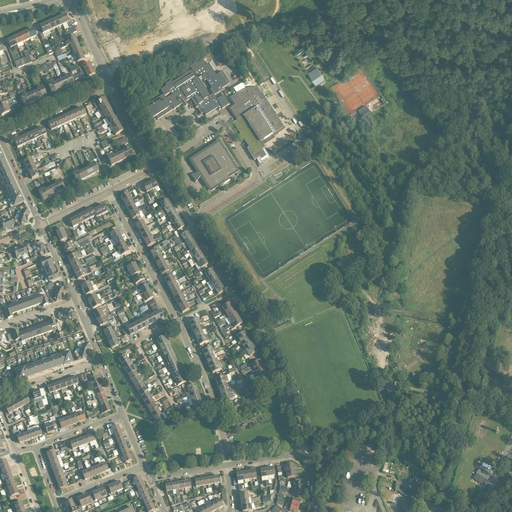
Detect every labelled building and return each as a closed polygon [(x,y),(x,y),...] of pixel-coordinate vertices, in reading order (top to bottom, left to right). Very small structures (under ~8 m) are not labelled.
[(59,18),(62,26),(65,31),(64,31),(67,37),(73,34),(76,32),(74,27),(71,28),(66,15),(59,18)] [(56,29),(62,26),(59,18),(53,21),(56,29)] [(49,32),(56,29),(53,21),(46,24),(49,32)] [(46,33),(49,32),(46,24),(40,27),(42,33),(39,35),(41,40),(44,39),(43,37),(42,35),(46,33)] [(26,33),(30,40),(36,37),(33,30),(26,33)] [(23,43),(30,40),(26,33),(20,36),(23,43)] [(17,46),(23,43),(20,36),(13,38),(17,46)] [(67,47),(77,43),(76,41),(75,37),(67,40),(68,41),(64,42),(63,39),(57,42),(58,45),(61,44),(62,46),(61,47),(62,49),(67,47)] [(10,49),(17,46),(13,38),(7,41),(10,49)] [(72,52),(79,48),(78,45),(77,45),(77,43),(67,47),(70,52),(72,51),(72,52)] [(75,57),(81,54),(81,52),(79,48),(72,52),(75,57)] [(297,53),(308,70),(316,65),(305,48),(297,53)] [(60,50),(54,52),(57,58),(63,55),(60,50)] [(81,54),(75,57),(77,63),(84,60),(83,56),(82,56),(81,54)] [(23,59),(25,65),(25,66),(32,63),(28,55),(25,57),(26,58),(23,59)] [(216,61),(219,67),(224,64),(221,58),(216,61)] [(18,68),(25,65),(23,59),(14,63),(17,68),(18,68)] [(221,88),(222,89),(229,84),(222,72),(216,76),(208,64),(205,66),(201,60),(190,68),(192,71),(172,83),(171,81),(165,85),(166,87),(160,91),(163,95),(147,105),(149,109),(145,111),(151,120),(155,117),(157,120),(165,116),(190,99),(201,115),(204,113),(206,116),(217,109),(219,111),(222,109),(222,110),(229,105),(224,96),(221,98),(216,101),(214,96),(220,93),(218,90),(221,88)] [(81,74),(92,69),(91,67),(89,63),(82,67),(83,69),(79,71),(81,74)] [(81,74),(75,76),(73,77),(75,81),(86,75),(88,78),(82,81),(84,85),(87,84),(88,85),(96,81),(94,76),(95,75),(93,71),(92,71),(92,69),(81,74)] [(318,69),(309,74),(316,85),(325,79),(318,69)] [(65,79),(68,87),(74,84),(70,75),(64,77),(65,79)] [(54,85),(54,84),(52,79),(46,82),(52,94),(56,92),(53,86),(54,85)] [(63,89),(68,87),(65,79),(60,82),(63,89)] [(56,92),(63,89),(60,82),(54,84),(54,85),(53,86),(56,92)] [(39,92),(42,99),(46,97),(42,87),(36,89),(38,92),(37,92),(38,93),(39,92)] [(264,102),(255,89),(254,89),(252,89),(251,89),(249,89),(248,90),(246,90),(245,90),(243,91),(242,92),(240,93),(230,99),(233,103),(234,103),(236,107),(233,109),(233,108),(230,109),(235,117),(237,115),(240,120),(234,124),(249,148),(246,150),(254,161),(256,160),(259,158),(261,161),(266,157),(262,152),(261,151),(264,149),(262,147),(274,139),(272,136),(277,133),(278,134),(284,130),(266,103),(265,104),(264,102)] [(35,101),(42,99),(39,92),(38,93),(37,92),(32,94),(35,101)] [(21,104),(23,103),(24,106),(29,104),(26,98),(27,98),(27,97),(26,94),(20,97),(18,97),(21,104)] [(29,104),(35,101),(32,94),(27,97),(27,98),(26,98),(29,104)] [(99,107),(106,104),(107,103),(104,98),(97,103),(94,104),(96,109),(99,107)] [(106,104),(99,107),(102,113),(109,110),(106,104)] [(6,109),(0,111),(0,113),(1,117),(10,113),(8,107),(6,107),(5,108),(6,109)] [(77,112),(80,119),(83,117),(86,116),(83,109),(79,111),(77,112)] [(359,115),(362,119),(371,114),(368,109),(359,115)] [(106,119),(112,116),(109,110),(102,113),(106,119)] [(78,120),(80,119),(77,112),(75,113),(75,112),(71,114),(74,121),(78,120)] [(68,124),(74,121),(71,114),(67,116),(65,117),(68,124)] [(109,125),(116,122),(112,116),(106,119),(107,122),(109,125)] [(63,126),(68,124),(65,117),(64,118),(63,117),(60,119),(63,126)] [(57,129),(63,126),(60,119),(56,121),(54,122),(57,129)] [(57,130),(57,129),(54,122),(52,123),(48,124),(51,131),(54,130),(54,131),(57,130)] [(113,131),(119,128),(116,122),(109,125),(113,131)] [(119,128),(113,131),(115,136),(123,132),(120,127),(119,128)] [(37,132),(41,139),(43,138),(43,137),(46,136),(43,129),(39,130),(39,131),(37,132)] [(38,140),(41,139),(37,132),(35,132),(32,134),(35,141),(38,139),(38,140)] [(32,142),(35,141),(32,134),(28,135),(28,136),(26,137),(29,144),(30,145),(33,143),(32,142)] [(26,145),(29,144),(26,137),(24,138),(24,137),(20,139),(23,146),(26,145)] [(119,141),(122,146),(124,145),(128,144),(125,138),(119,141)] [(17,149),(23,146),(20,139),(16,141),(14,142),(14,141),(14,142),(17,149)] [(108,146),(106,141),(102,143),(101,144),(103,150),(109,148),(108,146)] [(227,152),(226,150),(226,151),(224,151),(219,143),(191,160),(199,173),(198,174),(196,174),(199,178),(200,177),(201,176),(211,191),(223,183),(224,184),(230,181),(230,180),(229,180),(228,178),(237,172),(232,163),(233,162),(234,162),(232,161),(231,160),(230,158),(229,157),(229,156),(228,155),(228,154),(227,153),(227,152)] [(126,149),(124,145),(122,146),(124,152),(125,152),(128,159),(133,156),(129,147),(126,149)] [(122,162),(128,159),(125,152),(124,152),(119,154),(122,162)] [(113,157),(112,154),(106,157),(111,167),(116,165),(112,158),(113,157)] [(116,165),(122,162),(119,154),(113,157),(112,158),(116,165)] [(26,168),(34,165),(31,159),(24,163),(25,165),(26,168)] [(91,168),(94,175),(99,173),(94,163),(89,166),(90,168),(90,169),(91,168)] [(29,174),(36,171),(34,165),(26,168),(28,172),(29,174)] [(0,177),(10,173),(8,168),(0,171),(0,176),(0,177)] [(87,178),(94,175),(91,168),(90,169),(90,168),(84,171),(87,178)] [(36,171),(29,174),(30,176),(31,180),(39,176),(36,171)] [(81,181),(87,178),(84,171),(79,174),(78,171),(76,172),(81,181)] [(74,185),(81,181),(76,172),(72,174),(74,178),(71,179),(74,185)] [(3,181),(12,177),(10,173),(0,177),(3,181)] [(4,185),(14,181),(12,177),(3,181),(4,185)] [(7,190),(16,186),(14,181),(4,185),(4,186),(7,190)] [(57,185),(60,192),(65,190),(60,181),(54,183),(56,186),(57,185)] [(149,184),(154,194),(156,193),(157,193),(160,191),(154,181),(151,183),(149,184)] [(152,199),(155,197),(154,194),(149,184),(147,185),(143,187),(146,194),(149,192),(150,195),(152,199)] [(54,196),(60,192),(57,185),(56,186),(50,189),(54,196)] [(8,194),(17,190),(16,186),(7,190),(8,193),(8,194)] [(47,199),(54,196),(50,189),(45,191),(45,192),(44,192),(47,199)] [(10,198),(19,194),(17,190),(8,194),(10,198)] [(45,192),(45,191),(44,190),(38,193),(43,201),(47,199),(44,192),(45,192)] [(12,203),(22,198),(20,194),(10,198),(12,202),(12,203)] [(124,203),(131,200),(128,194),(121,198),(123,202),(123,201),(124,203)] [(12,203),(14,207),(24,203),(22,198),(12,203)] [(136,204),(140,201),(139,198),(132,202),(131,200),(124,203),(125,205),(125,206),(127,209),(136,204)] [(164,210),(170,206),(168,203),(167,201),(160,205),(163,210),(164,210)] [(130,214),(138,210),(136,207),(137,206),(136,204),(127,209),(128,213),(129,212),(130,214)] [(25,206),(22,207),(19,209),(21,212),(19,215),(19,216),(27,219),(28,216),(29,215),(25,206)] [(99,209),(102,216),(105,214),(108,213),(104,206),(100,208),(99,209)] [(167,216),(173,212),(172,210),(173,210),(170,206),(164,210),(163,210),(160,212),(162,215),(159,217),(161,220),(164,218),(164,217),(167,216)] [(95,217),(96,218),(102,216),(99,209),(97,210),(96,210),(93,212),(95,217)] [(95,217),(93,212),(92,210),(88,212),(86,213),(90,220),(95,217)] [(138,210),(130,214),(131,216),(131,217),(134,223),(141,219),(138,213),(139,213),(138,210)] [(170,221),(177,217),(175,213),(173,212),(167,216),(170,221)] [(84,222),(90,220),(86,213),(84,214),(80,216),(84,222)] [(26,222),(27,219),(19,216),(18,219),(14,221),(17,227),(25,224),(26,222)] [(81,224),(84,222),(80,216),(77,217),(77,218),(75,219),(78,225),(79,227),(80,227),(82,231),(84,230),(82,226),(81,224)] [(171,228),(180,222),(179,220),(177,217),(170,221),(173,226),(171,228)] [(6,221),(9,229),(12,229),(14,228),(15,227),(11,219),(6,221)] [(73,228),(78,225),(75,219),(73,220),(73,219),(69,221),(73,228)] [(6,221),(1,223),(4,231),(5,231),(5,232),(7,231),(7,230),(9,230),(6,221)] [(139,231),(145,227),(143,222),(135,226),(137,229),(138,229),(139,231)] [(171,228),(173,231),(176,229),(177,232),(184,228),(182,224),(181,224),(180,222),(171,228)] [(141,237),(148,233),(147,230),(146,227),(145,227),(139,231),(140,233),(139,233),(141,237)] [(60,242),(67,239),(68,242),(75,238),(73,233),(72,232),(65,235),(62,230),(56,233),(60,242)] [(112,240),(119,237),(120,236),(117,231),(109,235),(112,240)] [(145,242),(151,238),(152,238),(151,235),(150,236),(148,233),(141,237),(143,240),(145,242)] [(187,233),(180,237),(182,239),(179,241),(181,244),(190,238),(189,236),(190,236),(187,233)] [(115,246),(122,243),(119,237),(112,240),(115,246)] [(77,246),(88,241),(87,241),(86,238),(76,242),(70,245),(63,248),(65,252),(72,249),(77,246)] [(151,238),(145,242),(146,244),(145,244),(147,248),(154,244),(151,238)] [(185,249),(194,243),(192,240),(191,240),(190,238),(181,244),(178,246),(179,248),(182,246),(184,249),(185,248),(185,249)] [(88,241),(77,246),(79,250),(90,245),(88,241)] [(29,244),(26,246),(28,252),(32,250),(35,251),(35,252),(39,243),(38,243),(36,242),(36,243),(34,242),(29,244)] [(41,244),(39,243),(35,252),(36,252),(39,253),(41,257),(47,254),(45,250),(43,245),(41,245),(41,244)] [(118,252),(125,249),(122,243),(115,246),(118,252)] [(191,253),(197,249),(196,247),(194,243),(185,249),(187,251),(183,254),(184,256),(190,253),(191,253)] [(21,248),(19,249),(22,257),(27,255),(24,247),(23,247),(23,246),(20,247),(21,248)] [(125,249),(118,252),(121,257),(129,253),(126,248),(125,249)] [(14,250),(13,251),(17,259),(21,257),(22,257),(19,249),(16,249),(14,250)] [(153,259),(160,255),(157,249),(150,253),(152,257),(153,259)] [(194,258),(201,254),(198,251),(197,249),(191,253),(194,258)] [(77,261),(83,258),(82,256),(80,252),(77,254),(67,258),(70,263),(76,260),(77,261)] [(198,264),(204,260),(203,258),(201,254),(194,258),(191,260),(193,263),(190,265),(191,268),(198,264)] [(156,264),(163,261),(160,255),(153,259),(154,261),(156,264)] [(52,264),(50,259),(40,263),(43,268),(52,264)] [(80,266),(77,261),(76,260),(70,263),(73,269),(80,266)] [(204,260),(198,264),(199,266),(201,269),(208,265),(205,261),(204,260)] [(159,270),(166,266),(169,264),(168,261),(164,263),(163,261),(156,264),(158,268),(159,270)] [(129,273),(137,269),(135,264),(132,265),(131,263),(126,265),(128,267),(126,268),(129,273)] [(52,264),(43,268),(45,273),(54,269),(52,264)] [(82,272),(80,266),(73,269),(75,276),(82,273),(82,272)] [(163,278),(170,274),(166,266),(159,270),(160,272),(163,278)] [(75,276),(78,281),(86,277),(88,281),(94,279),(91,274),(88,268),(82,272),(82,273),(75,276)] [(54,269),(45,273),(47,277),(56,273),(54,269)] [(137,269),(129,273),(133,280),(139,277),(137,275),(140,273),(137,269)] [(208,279),(214,276),(213,274),(211,270),(204,274),(208,279)] [(47,277),(47,278),(49,283),(58,278),(56,273),(47,277)] [(168,286),(175,282),(170,274),(163,278),(166,284),(167,284),(168,286)] [(139,286),(145,283),(141,276),(139,277),(133,280),(135,285),(138,284),(139,286)] [(211,285),(218,281),(215,277),(214,276),(208,279),(211,285)] [(215,290),(221,286),(219,284),(220,284),(218,281),(211,285),(215,290)] [(170,292),(177,288),(175,282),(168,286),(169,288),(170,292)] [(55,293),(63,297),(64,294),(64,292),(61,283),(58,284),(55,285),(57,289),(55,293)] [(83,292),(92,287),(89,283),(81,287),(83,292)] [(142,297),(150,292),(145,283),(139,286),(136,288),(137,291),(139,295),(135,297),(136,299),(140,297),(142,297)] [(221,286),(215,290),(218,296),(224,292),(222,288),(221,286)] [(92,287),(83,292),(85,296),(94,292),(92,287)] [(174,297),(180,293),(177,288),(170,292),(172,295),(173,295),(174,297)] [(150,292),(142,297),(140,297),(141,299),(142,299),(144,302),(144,303),(153,298),(150,292)] [(62,299),(63,297),(55,293),(53,298),(54,300),(51,301),(52,304),(61,301),(61,299),(62,299)] [(176,303),(183,299),(180,293),(174,297),(175,299),(174,299),(176,303)] [(42,304),(39,296),(36,297),(35,294),(33,295),(37,306),(42,304)] [(32,308),(37,306),(33,295),(31,296),(32,298),(29,299),(32,308)] [(39,296),(42,304),(43,307),(48,305),(45,297),(42,298),(41,295),(39,296)] [(90,305),(98,301),(96,296),(88,301),(90,305)] [(22,311),(27,310),(23,298),(21,299),(22,302),(19,303),(22,311)] [(32,308),(29,299),(26,300),(25,298),(23,298),(27,310),(32,308)] [(180,308),(186,305),(183,299),(176,303),(178,306),(180,308)] [(22,311),(19,303),(16,304),(15,301),(14,301),(13,302),(17,313),(22,311)] [(98,301),(90,305),(92,310),(101,306),(98,301)] [(154,314),(158,321),(160,320),(160,321),(164,319),(154,301),(149,304),(154,314)] [(222,314),(231,309),(232,308),(227,301),(220,305),(222,308),(220,309),(222,314)] [(12,315),(17,313),(13,302),(11,303),(11,305),(9,306),(10,310),(12,315)] [(186,305),(180,308),(181,310),(180,310),(182,314),(189,310),(186,305)] [(228,318),(234,314),(231,309),(222,314),(224,316),(223,317),(223,318),(220,320),(216,323),(218,325),(225,320),(228,318)] [(13,318),(12,315),(10,310),(4,311),(7,320),(13,318)] [(67,319),(70,312),(68,311),(66,310),(57,313),(59,318),(62,317),(67,319)] [(106,317),(103,310),(94,315),(97,321),(106,317)] [(70,312),(67,319),(72,321),(74,320),(76,324),(79,323),(75,314),(73,313),(70,312)] [(156,322),(158,321),(154,314),(148,317),(152,325),(156,323),(156,322)] [(228,326),(232,324),(238,320),(234,314),(228,318),(225,320),(226,323),(228,326)] [(103,329),(111,326),(110,323),(106,317),(97,321),(100,328),(102,327),(103,329)] [(149,326),(152,325),(148,317),(143,320),(147,327),(149,326)] [(48,321),(49,324),(52,332),(54,331),(53,328),(56,327),(53,319),(48,321)] [(192,329),(199,326),(205,323),(203,319),(199,321),(198,320),(189,324),(192,329)] [(145,328),(147,327),(143,320),(137,323),(141,330),(145,328)] [(238,320),(232,324),(228,326),(225,328),(223,330),(220,331),(223,336),(229,333),(227,330),(229,329),(231,331),(242,324),(239,320),(238,320)] [(138,332),(141,330),(137,323),(132,326),(135,333),(137,332),(138,332)] [(46,337),(48,336),(44,326),(39,327),(42,336),(45,334),(46,337)] [(106,337),(115,333),(113,328),(112,328),(111,326),(103,329),(104,332),(103,332),(105,336),(106,337)] [(133,334),(135,333),(132,326),(126,328),(130,336),(134,334),(133,334)] [(194,335),(201,332),(199,326),(192,329),(194,335)] [(36,341),(38,340),(34,329),(29,331),(32,339),(35,338),(36,341)] [(22,343),(19,335),(18,332),(12,334),(15,342),(19,341),(20,343),(21,343),(22,343)] [(204,337),(201,332),(194,335),(197,340),(204,337)] [(26,344),(28,344),(24,333),(19,335),(22,343),(25,342),(26,344)] [(108,343),(115,340),(117,339),(115,333),(106,337),(107,340),(108,343)] [(244,333),(236,337),(239,343),(246,338),(247,337),(244,333)] [(129,341),(127,336),(126,335),(120,338),(123,344),(129,341)] [(204,337),(197,340),(199,346),(209,342),(208,340),(206,336),(204,337)] [(159,346),(166,343),(165,341),(163,337),(156,340),(159,346)] [(243,348),(249,344),(246,338),(239,343),(243,348)] [(81,349),(80,350),(89,353),(90,351),(90,349),(87,340),(81,342),(82,346),(81,349)] [(115,340),(108,343),(110,347),(111,347),(111,349),(111,350),(118,346),(115,340)] [(162,352),(169,349),(167,345),(166,343),(159,346),(162,352)] [(246,353),(252,349),(249,344),(243,348),(246,353)] [(214,353),(220,351),(218,348),(214,350),(214,349),(212,349),(211,348),(202,352),(205,357),(212,354),(214,353)] [(164,358),(171,355),(170,353),(169,349),(162,352),(164,358)] [(252,349),(246,353),(249,358),(257,353),(254,349),(253,349),(252,349)] [(75,355),(78,361),(86,358),(87,356),(89,353),(80,350),(79,354),(75,355)] [(68,364),(73,363),(69,353),(65,354),(64,354),(68,364)] [(68,364),(64,354),(60,356),(63,366),(68,364)] [(207,363),(215,360),(212,354),(205,357),(207,363)] [(167,363),(174,360),(172,356),(172,357),(171,355),(164,358),(167,363)] [(122,366),(129,361),(125,356),(118,360),(120,364),(121,364),(122,366)] [(170,369),(176,366),(175,364),(176,364),(174,360),(167,363),(170,369)] [(210,369),(217,365),(215,360),(207,363),(210,369)] [(125,371),(132,367),(130,364),(129,361),(122,366),(123,368),(125,371)] [(254,370),(260,366),(262,366),(259,361),(251,365),(252,367),(249,368),(248,368),(241,372),(242,376),(254,370)] [(217,365),(210,369),(212,374),(222,370),(221,369),(222,369),(220,364),(217,365)] [(172,375),(179,372),(178,368),(177,368),(176,366),(170,369),(172,375)] [(257,376),(263,373),(260,366),(254,370),(257,376)] [(128,376),(135,372),(132,367),(125,371),(127,375),(128,376)] [(28,378),(24,368),(20,370),(23,380),(28,378)] [(23,380),(20,370),(19,370),(15,371),(19,381),(23,380)] [(131,382),(138,378),(138,377),(136,375),(135,372),(128,376),(129,378),(129,379),(131,382)] [(175,381),(182,378),(181,376),(181,375),(179,372),(172,375),(175,380),(175,381)] [(260,382),(267,379),(263,373),(257,376),(260,382)] [(217,386),(225,383),(224,383),(229,382),(227,376),(221,378),(221,377),(219,378),(219,379),(215,380),(217,386)] [(6,378),(2,377),(0,381),(0,385),(1,386),(3,387),(12,383),(10,377),(6,378)] [(92,386),(99,383),(96,377),(89,379),(92,386)] [(70,380),(73,386),(78,384),(76,378),(70,380)] [(135,387),(141,383),(140,380),(138,378),(131,382),(133,385),(134,385),(135,387)] [(175,380),(178,386),(185,383),(183,379),(182,379),(182,378),(175,381),(175,380)] [(260,382),(253,385),(254,388),(259,385),(260,388),(262,386),(262,387),(270,383),(268,378),(267,379),(260,382)] [(67,388),(73,386),(70,380),(64,382),(67,388)] [(67,388),(64,382),(59,384),(61,391),(62,394),(65,393),(66,396),(69,395),(68,392),(67,388)] [(94,391),(101,389),(99,383),(92,386),(94,391)] [(145,388),(144,388),(143,386),(141,383),(135,387),(136,389),(138,393),(145,388)] [(219,392),(226,389),(225,383),(217,386),(219,392)] [(55,392),(61,391),(59,384),(53,386),(55,392)] [(141,398),(148,394),(151,392),(149,390),(151,388),(150,385),(144,388),(145,388),(138,393),(140,396),(141,398)] [(188,394),(196,391),(195,391),(197,390),(195,385),(185,388),(184,385),(181,386),(183,389),(185,394),(188,393),(188,394)] [(47,388),(49,394),(55,392),(53,386),(47,388)] [(34,404),(37,403),(39,409),(44,408),(42,401),(46,400),(43,389),(32,393),(34,400),(33,401),(33,402),(34,404)] [(97,397),(103,394),(101,389),(94,391),(92,392),(94,397),(96,396),(97,397)] [(221,398),(231,394),(233,393),(232,390),(230,391),(227,392),(226,389),(219,392),(221,398)] [(190,400),(198,397),(196,391),(188,394),(190,400)] [(103,394),(97,397),(93,398),(94,401),(91,402),(91,401),(86,403),(88,407),(92,405),(96,404),(98,403),(105,400),(103,394)] [(144,403),(151,399),(148,394),(141,398),(142,400),(144,403)] [(231,394),(221,398),(223,403),(233,400),(231,394)] [(21,400),(24,406),(30,403),(26,397),(21,400)] [(192,405),(199,403),(198,397),(190,400),(192,405)] [(155,404),(153,401),(153,402),(151,399),(144,403),(146,407),(148,409),(155,404)] [(15,403),(19,409),(24,406),(21,400),(15,403)] [(105,400),(98,403),(99,405),(100,405),(101,408),(108,405),(105,400)] [(10,406),(14,412),(19,409),(15,403),(10,406)] [(151,414),(158,410),(157,410),(160,408),(156,403),(155,404),(148,409),(149,410),(148,411),(151,414)] [(199,403),(192,405),(194,411),(203,408),(201,403),(200,403),(199,403)] [(108,405),(101,408),(103,411),(101,412),(102,415),(110,412),(108,405)] [(8,415),(14,412),(10,406),(5,409),(8,415)] [(154,419),(161,415),(158,410),(151,414),(153,418),(153,417),(154,419)] [(85,421),(82,413),(76,415),(79,423),(85,421)] [(164,413),(161,415),(154,419),(155,421),(157,425),(167,419),(164,413)] [(73,425),(79,423),(76,415),(70,417),(73,425)] [(67,427),(73,425),(70,417),(64,419),(67,427)] [(61,429),(67,427),(64,419),(58,421),(61,429)] [(57,427),(56,423),(55,421),(51,422),(51,421),(44,424),(45,426),(44,427),(47,434),(54,432),(53,429),(57,427)] [(114,435),(120,433),(118,426),(111,429),(113,434),(114,435)] [(33,431),(36,438),(42,436),(39,429),(33,431)] [(30,440),(36,438),(33,431),(28,433),(30,440)] [(30,440),(28,433),(23,435),(22,436),(25,442),(30,440)] [(120,433),(114,435),(116,441),(122,438),(120,433)] [(87,437),(90,444),(96,442),(93,435),(87,437)] [(19,444),(25,442),(22,436),(17,438),(19,444)] [(84,446),(90,444),(87,437),(81,439),(84,446)] [(118,447),(125,444),(122,438),(116,441),(113,442),(104,446),(105,449),(111,446),(110,445),(113,444),(114,445),(117,443),(118,447)] [(78,448),(84,446),(81,439),(76,442),(78,448)] [(72,451),(78,448),(76,442),(70,444),(72,451)] [(119,449),(120,449),(121,452),(127,450),(125,444),(118,447),(119,449)] [(127,450),(121,452),(121,454),(123,458),(129,455),(127,450)] [(48,460),(56,457),(54,451),(46,454),(48,460)] [(129,455),(123,458),(125,464),(132,461),(129,455)] [(51,466),(58,463),(56,457),(48,460),(51,466)] [(108,470),(111,469),(108,462),(105,464),(102,465),(99,466),(102,474),(108,471),(108,470)] [(53,472),(60,469),(58,463),(51,466),(53,472)] [(2,475),(10,472),(8,466),(0,469),(2,475)] [(96,476),(102,474),(99,466),(93,468),(96,476)] [(90,478),(96,476),(93,468),(87,470),(90,478)] [(55,478),(62,475),(60,469),(53,472),(55,478)] [(479,469),(476,475),(487,481),(490,476),(479,469)] [(84,481),(90,478),(87,470),(81,473),(84,481)] [(5,481),(12,478),(10,472),(2,475),(5,481)] [(237,482),(244,481),(243,473),(236,474),(237,482)] [(57,484),(65,481),(62,475),(55,478),(57,484)] [(135,486),(142,483),(139,477),(133,480),(135,486)] [(7,486),(14,484),(12,478),(5,481),(7,486)] [(418,480),(417,480),(414,479),(411,491),(412,492),(416,493),(418,493),(421,481),(418,480)] [(65,481),(57,484),(59,490),(67,487),(65,481)] [(291,489),(302,487),(301,481),(290,482),(291,489)] [(113,485),(116,492),(122,490),(119,482),(113,485)] [(138,491),(144,488),(142,483),(135,486),(138,491)] [(9,492),(16,489),(14,484),(7,486),(8,491),(9,492)] [(180,498),(179,494),(178,491),(179,491),(177,484),(171,485),(173,492),(176,491),(177,498),(180,498)] [(110,495),(116,492),(113,485),(107,487),(110,495)] [(141,497),(147,494),(144,488),(138,491),(141,497)] [(16,489),(9,492),(10,494),(11,498),(9,498),(10,501),(17,499),(15,496),(18,495),(16,489)] [(98,491),(102,501),(105,500),(104,497),(107,496),(104,489),(98,491)] [(98,503),(102,501),(98,491),(92,494),(95,501),(97,500),(98,503)] [(416,511),(418,510),(419,510),(424,503),(422,502),(419,500),(415,497),(416,493),(412,492),(411,497),(408,500),(409,500),(405,506),(404,505),(401,509),(405,511),(416,511)] [(143,502),(149,500),(147,494),(141,497),(143,502)] [(82,497),(86,506),(90,504),(91,506),(94,505),(92,500),(89,501),(87,495),(82,497)] [(80,508),(86,506),(82,497),(77,500),(80,507),(77,508),(79,511),(81,510),(80,508)] [(288,505),(299,508),(301,501),(290,498),(288,505)] [(16,511),(23,508),(21,502),(18,503),(17,500),(11,503),(12,506),(14,505),(16,511)] [(146,508),(152,505),(149,500),(143,502),(146,508)] [(214,503),(218,510),(223,507),(219,500),(214,503)] [(79,511),(77,508),(75,509),(72,501),(64,504),(67,511),(81,511),(81,510),(79,511)] [(211,511),(213,511),(218,510),(214,503),(208,505),(211,511)]
